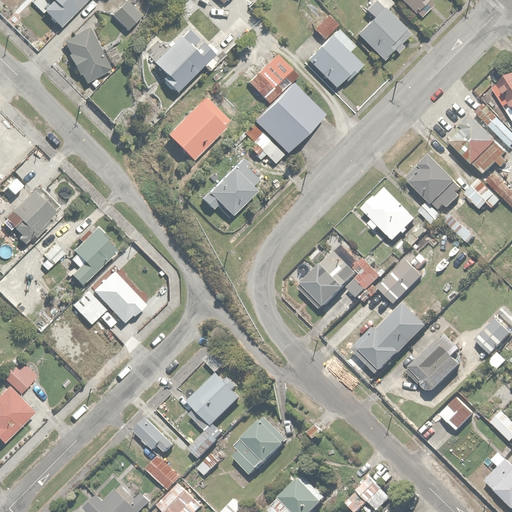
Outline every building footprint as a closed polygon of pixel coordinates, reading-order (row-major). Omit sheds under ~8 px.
[(47,0),(41,6),(61,25),(83,0),(47,0)] [(127,0),(122,0),(110,13),(128,30),(143,15),(127,0)] [(409,30),(376,0),(370,0),(362,9),(369,14),(353,31),(380,56),(390,45),(396,50),(402,44),(399,41),(409,30)] [(403,0),(419,14),(430,2),(428,0),(403,0)] [(337,20),(327,12),(312,30),(321,37),(303,59),(334,84),(341,75),(345,78),(360,58),(348,48),(354,41),(333,25),(337,20)] [(224,55),(191,19),(152,55),(166,71),(160,77),(173,91),(203,63),(209,69),(224,55)] [(65,53),(77,73),(81,71),(86,79),(111,65),(87,25),(63,39),(70,50),(65,53)] [(268,99),(291,78),(296,72),(275,52),(248,80),(268,99)] [(511,70),(492,83),(511,115),(511,70)] [(291,78),(268,99),(251,118),(253,120),(243,129),(255,140),(250,145),(259,153),(261,151),(272,161),(323,109),(291,78)] [(202,93),(164,128),(188,155),(226,120),(202,93)] [(486,100),(476,111),(494,128),(504,118),(486,100)] [(461,123),(448,136),(483,172),(495,160),(510,176),(511,173),(511,156),(469,112),(459,122),(461,123)] [(430,150),(418,162),(420,164),(407,177),(438,209),(444,203),(446,205),(460,192),(457,189),(463,184),(430,150)] [(237,153),(198,193),(211,205),(216,200),(230,213),(255,187),(251,184),(260,175),(237,153)] [(511,186),(496,171),(486,181),(511,205),(511,186)] [(480,178),(465,192),(480,209),(487,202),(493,208),(501,200),(480,178)] [(61,205),(37,181),(0,217),(0,223),(7,230),(12,225),(24,237),(32,229),(38,236),(52,222),(48,219),(61,205)] [(415,213),(385,185),(376,194),(374,192),(360,207),(372,219),(368,223),(375,230),(379,225),(392,238),(415,213)] [(427,200),(418,209),(432,224),(441,215),(427,200)] [(454,211),(445,219),(469,244),(477,236),(454,211)] [(80,282),(114,245),(91,224),(70,247),(73,249),(63,260),(69,267),(67,270),(80,282)] [(63,250),(54,242),(44,252),(52,261),(63,250)] [(346,259),(333,247),(298,284),(321,306),(343,282),(356,294),(380,270),(360,251),(353,258),(350,255),(346,259)] [(424,270),(404,254),(378,284),(397,301),(424,270)] [(84,288),(67,304),(85,323),(102,307),(84,288)] [(377,371),(426,322),(403,299),(376,326),(373,323),(350,346),(377,371)] [(511,328),(497,314),(476,336),(493,352),(511,331),(511,328)] [(452,351),(458,345),(442,330),(407,367),(431,390),(460,359),(452,351)] [(211,350),(204,358),(217,371),(224,363),(211,350)] [(16,354),(0,373),(20,389),(36,370),(16,354)] [(195,407),(190,412),(206,428),(240,394),(235,389),(239,385),(229,374),(225,378),(218,370),(188,399),(195,407)] [(0,388),(0,435),(4,440),(34,407),(7,381),(0,388)] [(454,392),(437,409),(456,428),(473,412),(454,392)] [(511,439),(511,416),(503,407),(491,419),(511,440),(511,439)] [(323,424),(306,409),(300,417),(310,425),(306,429),(313,435),(323,424)] [(132,428),(154,448),(162,440),(173,450),(179,443),(146,413),(132,428)] [(251,474),(288,437),(265,415),(235,445),(240,450),(233,457),(251,474)] [(220,441),(207,428),(189,445),(202,459),(220,441)] [(511,460),(500,448),(490,457),(498,465),(486,477),(511,502),(511,460)] [(158,453),(146,466),(168,487),(180,474),(158,453)] [(369,472),(343,499),(355,511),(359,511),(369,503),(375,508),(390,493),(369,472)] [(308,511),(325,495),(302,473),(268,508),(271,511),(308,511)] [(196,506),(203,498),(186,481),(179,488),(176,484),(157,504),(166,511),(194,511),(198,508),(196,506)] [(133,497),(120,483),(105,499),(98,493),(83,508),(88,511),(137,511),(151,497),(142,488),(133,497)] [(239,511),(245,504),(233,495),(221,511),(222,511),(239,511)]
